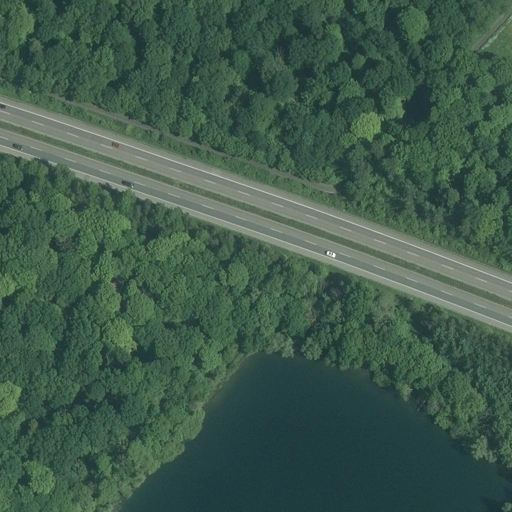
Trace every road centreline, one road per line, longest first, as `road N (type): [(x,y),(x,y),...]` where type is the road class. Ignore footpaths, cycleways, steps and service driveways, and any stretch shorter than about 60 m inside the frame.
road 1 (motorway): [(511,294),(0,109)]
road 2 (motorway): [(0,141),(511,323)]
